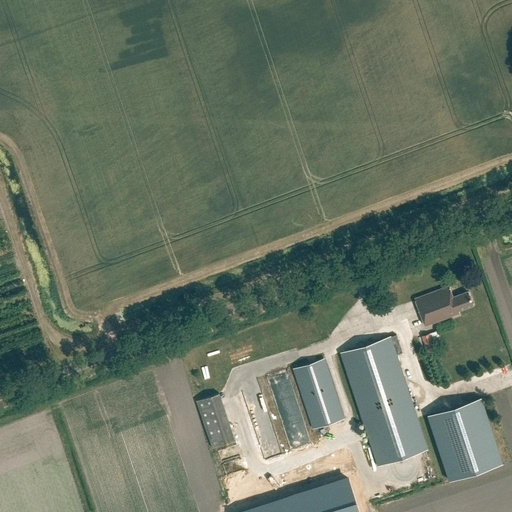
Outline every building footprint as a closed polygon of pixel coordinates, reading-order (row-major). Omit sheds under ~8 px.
[(448,286),(415,299),(425,325),(458,313),(457,310),(472,305),(467,291),(452,297),(448,286)] [(439,331),(432,333),(435,343),(442,342),(439,331)] [(433,345),(429,334),(422,336),(425,347),(433,345)] [(396,335),(340,353),(377,465),(427,449),(396,354),(401,353),(396,335)] [(325,358),(294,368),(313,429),(345,419),(325,358)] [(240,441),(223,393),(198,401),(214,449),(240,441)] [(480,397),(426,414),(448,480),(502,462),(480,397)] [(224,493),(229,511),(326,511),(358,502),(342,455),(224,493)]
